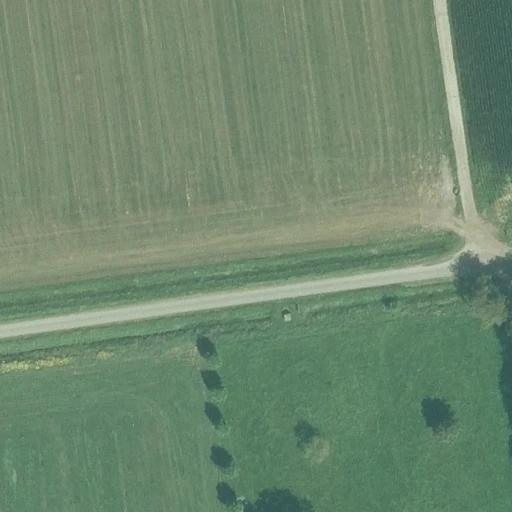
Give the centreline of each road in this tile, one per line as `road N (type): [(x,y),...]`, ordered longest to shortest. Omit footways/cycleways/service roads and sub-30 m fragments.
road 1 (unclassified): [(0,331),(511,261)]
road 2 (track): [(438,0),(477,266)]
